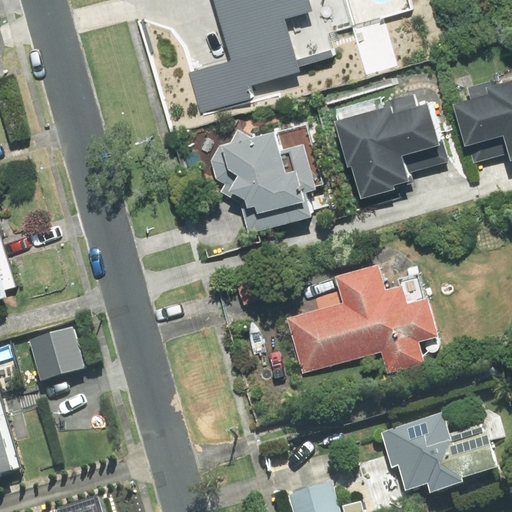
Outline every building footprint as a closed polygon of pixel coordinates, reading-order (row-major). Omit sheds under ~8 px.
[(307,64),(292,16),(324,7),(321,0),(222,0),(241,59),(210,68),(221,103),(257,92),(253,81),(307,64)] [(511,77),(505,79),(504,75),(481,81),(484,92),(468,96),(479,139),(511,130),(511,77)] [(424,177),(416,149),(434,143),(457,137),(444,93),(426,99),(424,91),(349,114),(360,152),(372,193),(424,177)] [(268,216),(273,206),(323,194),(320,183),(329,180),(318,138),(298,143),(294,125),(256,134),(254,126),(236,130),(239,139),(232,183),(228,191),(250,202),(248,206),(268,216)] [(0,258),(0,297),(9,296),(0,258)] [(389,260),(344,273),(352,300),(294,317),(310,371),(382,350),(389,371),(435,357),(428,334),(450,328),(440,294),(434,296),(426,270),(395,279),(389,260)] [(77,327),(32,340),(44,383),(90,371),(77,327)] [(0,386),(0,476),(24,470),(0,386)] [(511,465),(501,427),(464,438),(457,415),(387,435),(397,469),(407,466),(414,491),(437,484),(441,495),(477,484),(476,481),(511,470),(511,465)] [(346,511),(339,483),(297,494),(302,511),(346,511)]
